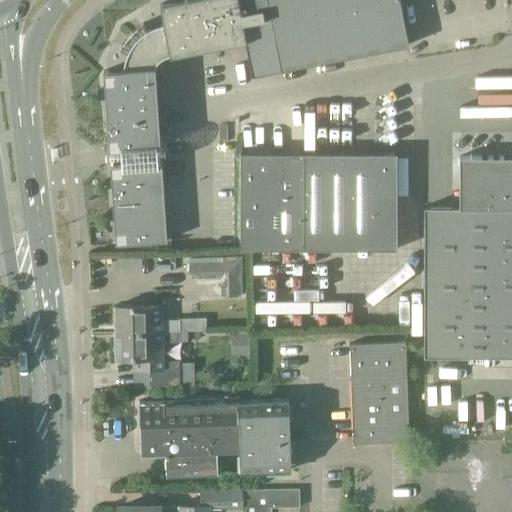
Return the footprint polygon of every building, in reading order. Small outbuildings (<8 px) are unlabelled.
[(216,0),(174,0),(165,2),(172,54),(222,44),(216,0)] [(409,44),(400,0),(216,0),(222,44),(245,40),(252,75),(409,44)] [(172,54),(165,2),(160,3),(164,22),(160,23),(157,24),(154,25),(150,27),(147,29),(143,22),(140,24),(137,26),(134,29),(131,32),(128,35),(126,38),(124,41),(122,44),(120,48),(127,51),(126,54),(125,57),(124,60),(124,63),(123,68),(103,69),(109,149),(121,148),(121,157),(156,154),(156,150),(157,150),(157,146),(160,145),(155,67),(154,67),(155,65),(156,63),(157,62),(159,60),(160,58),(162,57),(165,55),(167,54),(170,54),(170,55),(172,54)] [(240,248),(304,248),(304,152),(240,152),(240,248)] [(397,152),(304,152),(304,248),(397,248),(397,152)] [(156,157),(156,154),(121,157),(122,164),(110,165),(115,244),(167,240),(161,161),(158,161),(158,157),(156,157)] [(511,355),(511,155),(459,156),(459,206),(424,206),(424,355),(511,355)] [(161,302),(183,301),(182,290),(160,291),(161,302)] [(114,306),(115,331),(180,330),(179,319),(160,319),(160,320),(150,320),(150,305),(114,306)] [(150,360),(150,357),(151,357),(151,344),(162,344),(162,342),(180,341),(180,330),(115,331),(115,358),(134,357),(134,369),(149,369),(150,386),(179,386),(179,360),(150,360)] [(353,443),(409,441),(406,341),(350,343),(353,443)] [(288,398),(240,400),(239,396),(139,400),(141,451),(165,450),(166,474),(218,472),(217,448),(239,447),(240,471),(291,469),(288,398)] [(200,489),(200,505),(119,506),(119,511),(210,511),(210,505),(244,505),(244,488),(200,489)] [(300,488),(244,488),(244,505),(255,505),(254,511),(271,511),(272,507),(300,506),(300,488)]
